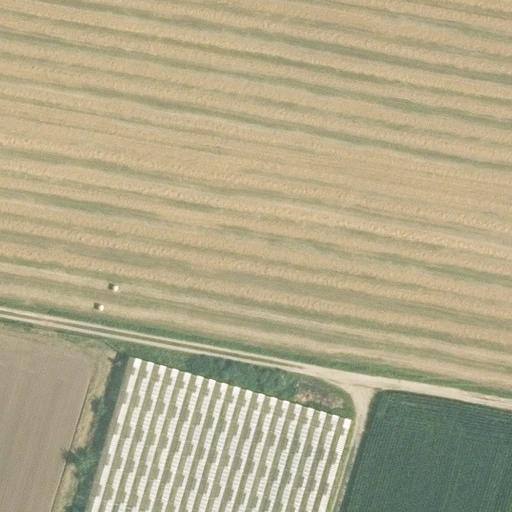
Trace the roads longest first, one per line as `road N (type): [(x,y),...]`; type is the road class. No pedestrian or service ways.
road 1 (track): [(0,322),(511,410)]
road 2 (track): [(372,387),(338,511)]
